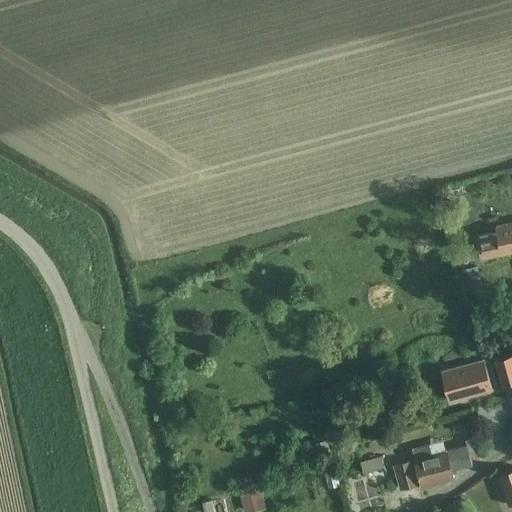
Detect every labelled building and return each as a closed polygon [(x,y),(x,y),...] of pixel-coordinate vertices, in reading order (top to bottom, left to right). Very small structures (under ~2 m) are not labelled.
[(511,251),(511,223),(496,226),(497,233),(479,236),(483,257),(511,251)] [(471,292),(483,289),(477,265),(465,268),(471,292)] [(511,353),(495,359),(503,385),(511,382),(511,353)] [(484,358),(442,370),(450,400),(492,388),(484,358)] [(468,419),(452,422),(454,433),(470,429),(468,419)] [(325,440),(312,444),(317,462),(330,458),(325,440)] [(429,444),(413,449),(422,485),(454,476),(452,469),(472,464),(467,444),(446,450),(446,452),(432,455),(429,444)] [(361,461),(364,472),(384,466),(381,456),(361,461)] [(418,483),(411,459),(395,463),(402,488),(418,483)] [(511,468),(499,473),(510,504),(511,503),(511,468)] [(260,490),(241,495),(245,509),(263,504),(260,490)] [(466,511),(458,499),(442,510),(443,511),(466,511)]
